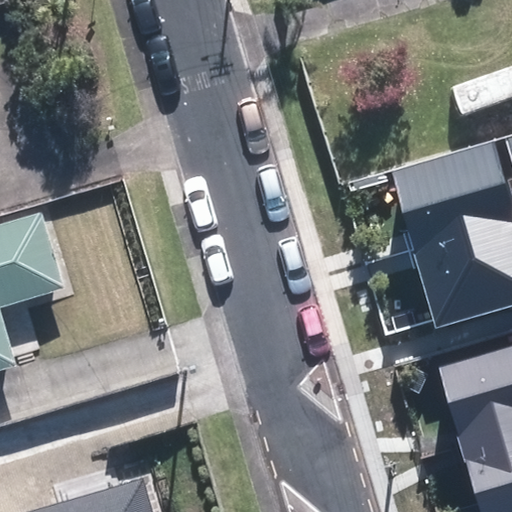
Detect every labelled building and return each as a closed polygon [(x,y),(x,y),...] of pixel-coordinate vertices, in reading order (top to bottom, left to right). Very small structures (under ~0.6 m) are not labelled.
[(391,172),(413,251),(511,222),(511,203),(495,143),(391,172)] [(0,369),(12,365),(0,325),(0,307),(58,290),(36,218),(0,229),(0,369)] [(511,222),(413,251),(435,329),(511,305),(511,222)] [(511,345),(437,367),(461,448),(511,432),(511,345)] [(511,511),(511,432),(461,448),(480,511),(511,511)] [(150,511),(142,484),(45,511),(150,511)]
